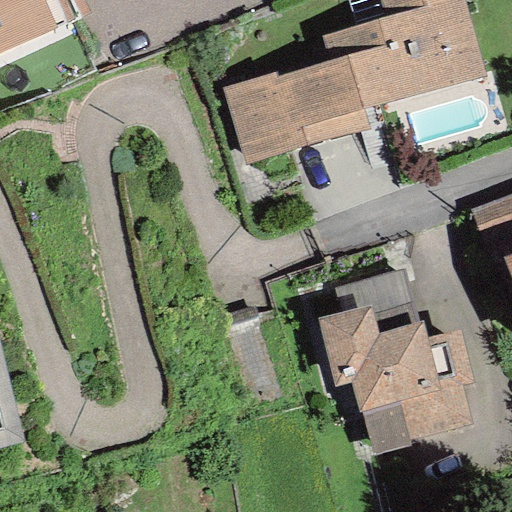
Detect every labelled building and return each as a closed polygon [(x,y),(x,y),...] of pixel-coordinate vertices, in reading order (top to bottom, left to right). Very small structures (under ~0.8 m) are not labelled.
[(0,0),(0,54),(40,36),(23,0),(0,0)] [(23,0),(40,36),(55,30),(41,0),(23,0)] [(251,158),(358,127),(353,113),(472,78),(450,0),(390,0),(397,24),(334,43),(342,70),(234,101),(251,158)] [(482,244),(511,233),(511,197),(472,213),(482,244)] [(407,263),(368,272),(375,304),(415,295),(407,263)] [(243,409),(281,397),(253,308),(215,319),(243,409)] [(434,392),(424,353),(419,334),(375,346),(368,320),(329,329),(341,382),(359,378),(366,410),(401,401),(434,392)] [(401,401),(406,421),(453,409),(446,381),(455,379),(446,347),(424,353),(434,392),(401,401)] [(410,436),(406,421),(401,401),(366,410),(375,446),(410,436)]
